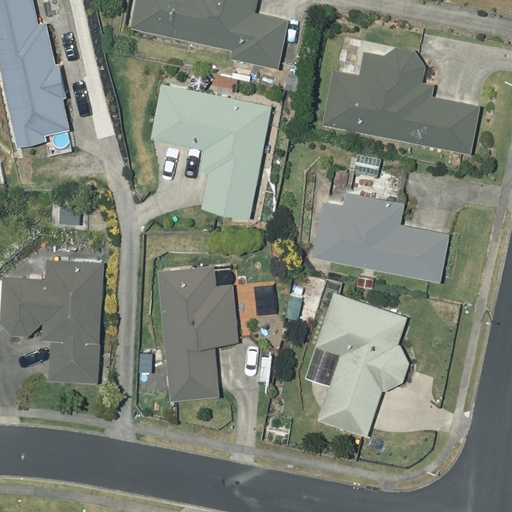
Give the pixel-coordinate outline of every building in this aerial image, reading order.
[(70,95),(74,94),(66,59),(62,61),(53,19),(45,20),(40,0),(0,0),(0,32),(25,143),(54,137),(53,132),(77,127),(70,95)] [(143,0),(138,27),(239,48),(237,56),(286,66),(297,17),(261,9),(263,0),(143,0)] [(341,69),(330,123),(478,151),(488,104),(439,95),(441,81),(430,79),(433,63),(423,48),(404,45),(392,52),(371,48),(366,73),(341,69)] [(324,52),(322,68),(335,70),(337,54),(324,52)] [(255,73),(237,69),(236,75),(254,79),(255,73)] [(296,71),(293,87),(304,89),(307,73),(296,71)] [(208,169),(217,171),(210,205),(258,215),(280,103),(168,81),(157,136),(212,147),(208,169)] [(359,169),(383,174),(387,157),(363,152),(359,169)] [(0,182),(10,181),(6,161),(0,162),(0,182)] [(320,255),(448,280),(458,231),(408,221),(411,201),(353,189),(350,202),(331,199),(320,255)] [(67,201),(66,221),(85,222),(86,202),(67,201)] [(218,224),(218,232),(234,232),(234,224),(218,224)] [(50,337),(58,337),(57,377),(108,380),(112,259),(53,256),(53,275),(8,274),(6,319),(19,333),(36,334),(50,321),(51,321),(50,337)] [(222,262),(164,268),(178,398),(228,393),(222,342),(245,339),(239,281),(224,283),(222,262)] [(361,284),(377,287),(380,277),(363,274),(361,284)] [(347,353),(326,417),(375,434),(390,388),(393,389),(411,380),(417,361),(409,343),(406,342),(415,315),(342,290),(324,345),(347,353)] [(295,293),(291,316),(303,318),(307,295),(295,293)]
